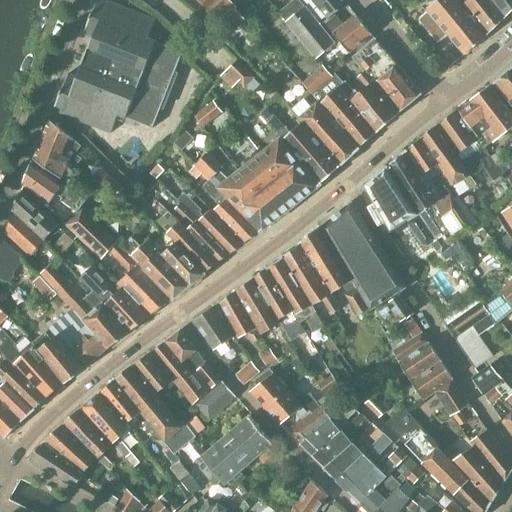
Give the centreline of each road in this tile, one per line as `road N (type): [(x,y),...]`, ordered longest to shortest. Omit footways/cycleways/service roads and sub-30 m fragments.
road 1 (residential): [(346,181),(511,446)]
road 2 (residential): [(355,511),(177,312)]
road 3 (residential): [(0,212),(84,0)]
road 4 (tertiary): [(13,463),(177,312)]
road 5 (tertiary): [(177,312),(346,181)]
road 6 (residential): [(441,101),(364,0)]
road 7 (tertiary): [(346,181),(441,101)]
